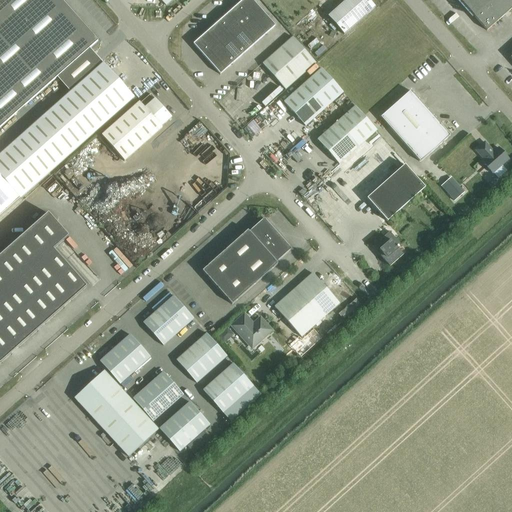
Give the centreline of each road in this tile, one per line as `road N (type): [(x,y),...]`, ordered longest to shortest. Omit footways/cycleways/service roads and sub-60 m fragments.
road 1 (unclassified): [(261,173),(0,408)]
road 2 (unknown): [(0,137),(130,20)]
road 3 (unclassified): [(149,42),(261,173)]
road 4 (unclassified): [(261,173),(369,295)]
road 5 (unclassified): [(407,0),(511,115)]
road 6 (unknown): [(205,108),(153,168),(133,177),(110,172)]
